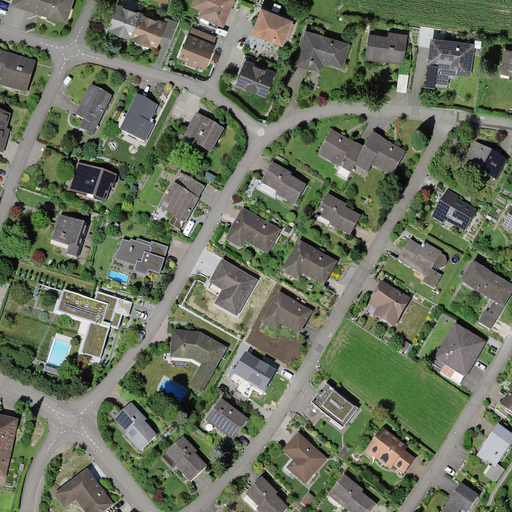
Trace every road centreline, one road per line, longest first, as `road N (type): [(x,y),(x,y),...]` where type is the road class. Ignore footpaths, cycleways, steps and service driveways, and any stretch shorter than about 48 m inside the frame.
road 1 (residential): [(187,511),(274,424),(448,116)]
road 2 (residential): [(72,423),(147,338),(263,137)]
road 3 (residential): [(70,50),(208,91),(263,137)]
road 4 (residential): [(511,339),(404,511)]
road 5 (residential): [(263,137),(300,114),(354,106),(448,116)]
road 6 (residential): [(70,50),(0,224)]
